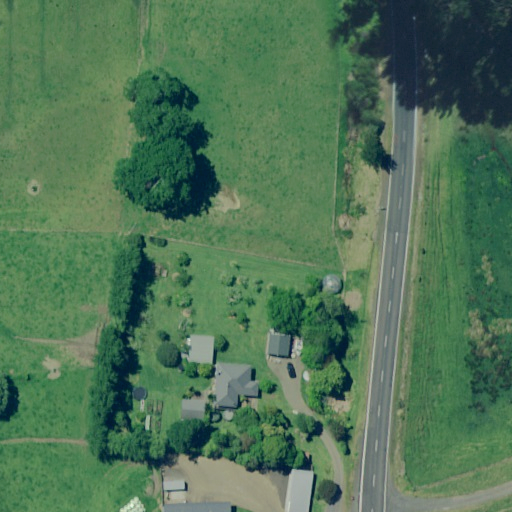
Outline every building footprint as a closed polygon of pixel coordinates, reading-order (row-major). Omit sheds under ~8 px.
[(209,360),(214,360),(214,349),(209,349),(210,335),(178,333),(177,345),(187,345),(186,363),(208,364),(209,360)] [(287,335),(266,333),(265,353),(286,355),(287,335)] [(249,365),(214,362),(211,404),(234,406),(235,394),(254,395),(255,380),(247,379),(249,365)] [(202,400),(179,398),(178,419),(201,420),(202,400)] [(184,465),(160,467),(162,490),(186,488),(184,465)] [(305,511),(311,471),(290,469),(285,511),(288,511),(305,511)] [(226,511),(227,502),(161,503),(160,511),(226,511)]
